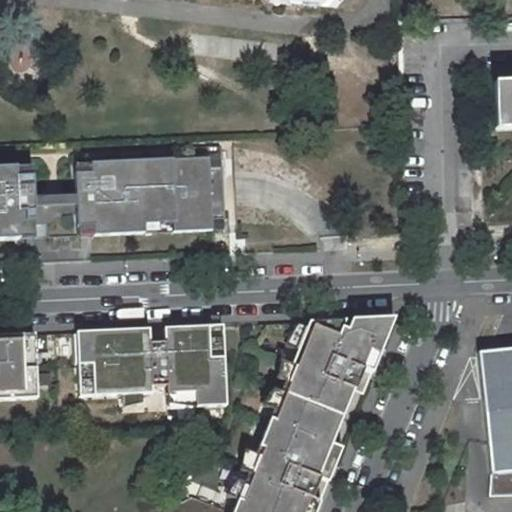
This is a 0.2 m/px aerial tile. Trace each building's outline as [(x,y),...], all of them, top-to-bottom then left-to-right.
[(511,130),(511,83),(493,84),(495,131),(511,130)] [(72,174),(75,237),(142,234),(141,224),(170,223),(170,232),(210,231),(209,221),(223,220),(220,167),(207,168),(207,158),(88,163),(88,173),(72,174)] [(88,163),(72,164),(72,174),(88,173),(88,163)] [(14,177),(14,166),(0,167),(0,240),(32,239),(30,176),(14,177)] [(29,166),(14,166),(14,177),(30,176),(29,166)] [(372,368),(393,318),(380,319),(308,322),(304,331),(297,350),(289,367),(284,380),(278,395),(272,409),(253,458),(247,471),(241,486),(236,499),(230,511),(313,511),(318,502),(309,499),(320,473),(328,477),(339,449),(329,445),(351,390),(353,391),(364,365),(372,368)] [(224,406),(221,332),(205,332),(205,327),(162,329),(163,343),(148,344),(147,330),(74,333),(77,398),(123,395),(138,395),(150,394),(149,388),(165,387),(166,409),(224,406)] [(297,328),(287,345),(297,350),(304,331),(297,328)] [(0,400),(35,399),(32,335),(0,336),(0,400)] [(492,494),(511,492),(511,347),(479,351),(492,494)] [(280,364),(277,377),(284,380),(289,367),(280,364)] [(361,395),(372,368),(364,365),(353,391),(361,395)] [(271,392),(263,405),(272,409),(278,395),(271,392)] [(138,402),(138,395),(123,395),(123,405),(138,402)] [(243,454),(240,469),(247,471),(253,458),(243,454)] [(320,473),(309,499),(318,502),(328,477),(320,473)] [(234,483),(226,496),(236,499),(241,486),(234,483)]
